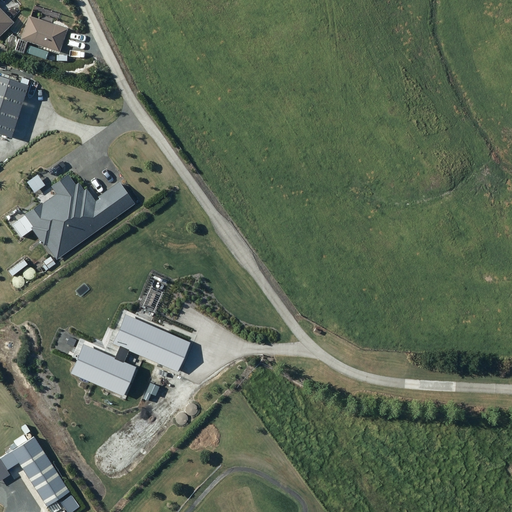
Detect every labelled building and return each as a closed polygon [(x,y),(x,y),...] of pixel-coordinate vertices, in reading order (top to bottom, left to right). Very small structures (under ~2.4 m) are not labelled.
[(25,84),(0,76),(0,135),(8,138),(25,84)] [(133,203),(116,180),(95,195),(96,197),(92,200),(84,188),(81,190),(75,181),(72,183),(65,173),(48,186),(54,194),(41,203),(38,200),(20,213),(29,225),(27,226),(40,245),(43,243),(54,259),(133,203)] [(187,295),(181,304),(202,318),(207,310),(187,295)] [(189,341),(121,313),(109,342),(117,346),(112,356),(78,342),(65,372),(121,396),(134,366),(122,361),(127,350),(176,371),(189,341)] [(190,402),(175,416),(175,417),(174,417),(174,418),(174,419),(174,420),(175,420),(175,421),(175,422),(176,423),(177,423),(177,424),(178,424),(178,425),(179,425),(180,425),(181,425),(182,425),(198,412),(198,411),(199,411),(199,410),(199,409),(200,409),(200,408),(200,407),(199,406),(199,405),(199,404),(198,404),(198,403),(197,403),(197,402),(196,402),(195,402),(195,401),(194,401),(193,401),(192,401),(191,402),(190,402)] [(20,458),(14,461),(44,506),(69,490),(40,445),(35,448),(33,445),(30,447),(29,445),(27,447),(25,443),(17,448),(18,451),(17,452),(20,458)]
